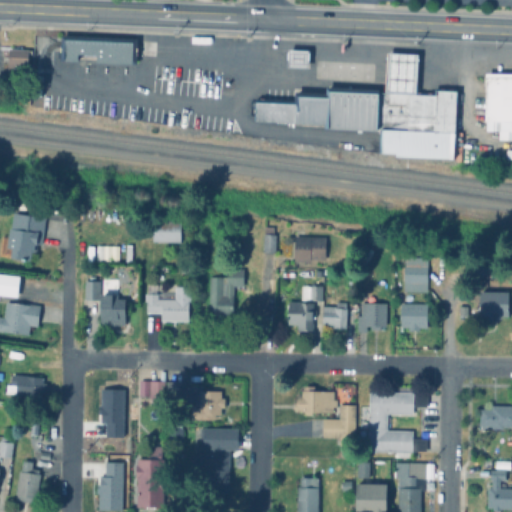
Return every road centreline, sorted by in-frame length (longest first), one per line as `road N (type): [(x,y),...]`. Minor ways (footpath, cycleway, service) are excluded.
road 1 (secondary): [(0,9),(511,31)]
road 2 (residential): [(448,367),(68,361)]
road 3 (residential): [(68,511),(67,255)]
road 4 (residential): [(256,511),(264,272)]
road 5 (residential): [(444,511),(448,367)]
